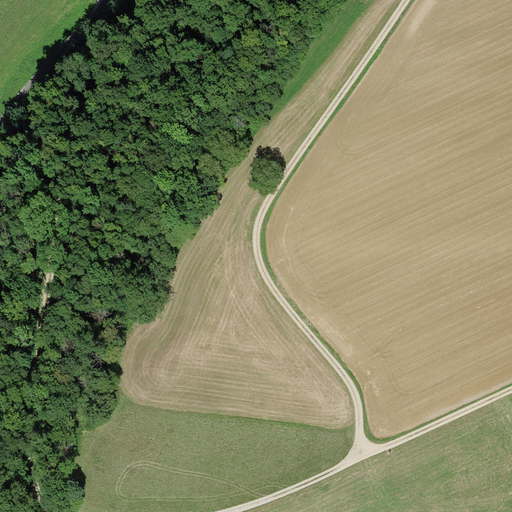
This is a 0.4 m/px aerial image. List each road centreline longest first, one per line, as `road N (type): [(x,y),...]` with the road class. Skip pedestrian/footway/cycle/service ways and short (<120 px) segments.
road 1 (track): [(405,0),(253,228),(262,275),(347,380),(362,455),(223,511)]
road 2 (track): [(43,511),(28,414),(62,176),(98,68),(136,0)]
road 3 (unclassified): [(107,0),(0,125)]
road 4 (track): [(511,388),(362,455)]
